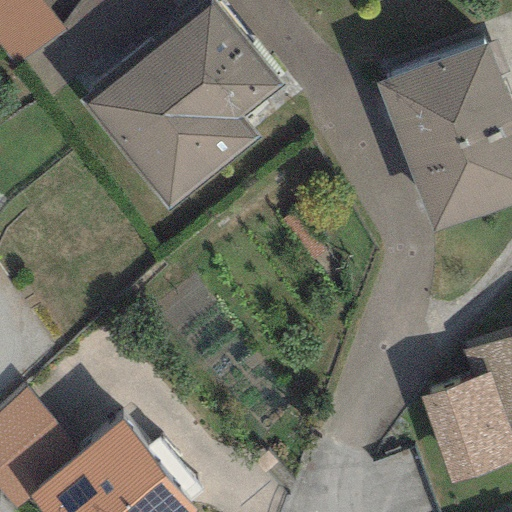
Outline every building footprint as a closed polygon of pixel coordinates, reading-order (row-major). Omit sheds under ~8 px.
[(0,0),(0,48),(4,56),(60,24),(46,0),(0,0)] [(241,0),(172,0),(72,81),(165,195),(307,80),(241,0)] [(511,51),(492,0),(489,0),(361,49),(417,194),(511,158),(511,51)] [(495,365),(451,383),(476,446),(511,431),(511,317),(481,330),(495,365)] [(130,381),(30,466),(66,511),(142,511),(196,470),(130,381)]
